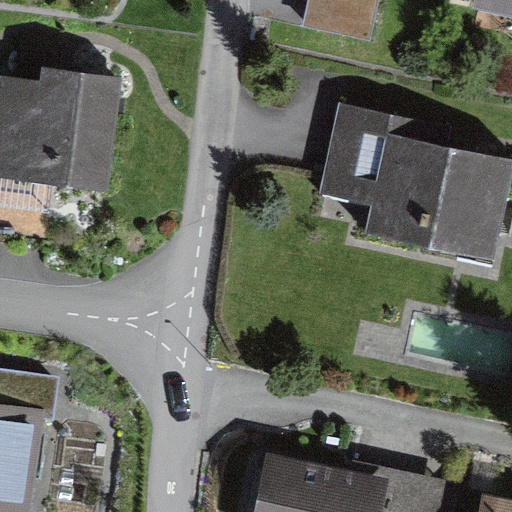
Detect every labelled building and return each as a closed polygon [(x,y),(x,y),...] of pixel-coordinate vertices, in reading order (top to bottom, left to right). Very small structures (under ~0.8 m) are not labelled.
[(309,0),(305,23),(367,36),(374,0),(309,0)] [(104,185),(117,78),(62,71),(60,86),(9,79),(0,147),(0,154),(51,160),(49,178),(104,185)] [(364,229),(458,249),(460,238),(494,244),(511,159),(511,158),(447,144),(445,155),(404,146),(408,130),(349,118),(337,177),(374,184),(364,229)] [(0,505),(25,509),(38,414),(49,416),(53,378),(0,371),(0,505)] [(373,511),(379,483),(271,460),(260,511),(373,511)]
